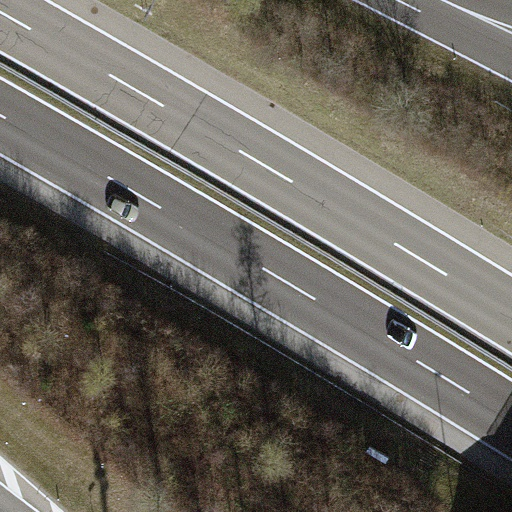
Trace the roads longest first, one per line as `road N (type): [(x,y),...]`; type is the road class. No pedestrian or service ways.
road 1 (motorway): [(511,310),(0,4)]
road 2 (motorway): [(0,125),(511,430)]
road 3 (motorway): [(511,54),(403,0)]
